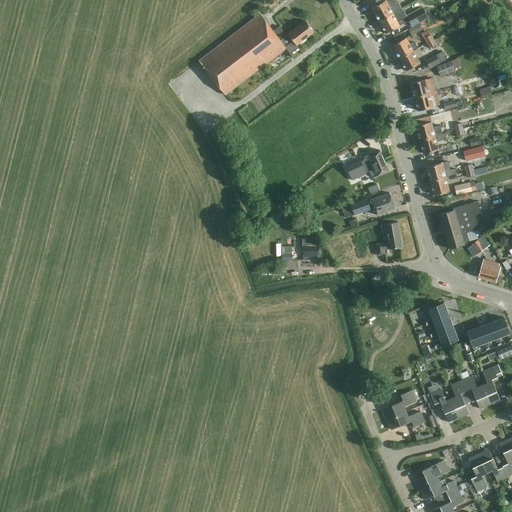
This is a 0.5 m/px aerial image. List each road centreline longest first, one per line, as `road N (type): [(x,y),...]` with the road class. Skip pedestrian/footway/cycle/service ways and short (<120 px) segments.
road 1 (residential): [(511,298),(438,272),(431,261),(381,69),(344,0)]
road 2 (residential): [(388,460),(509,413)]
